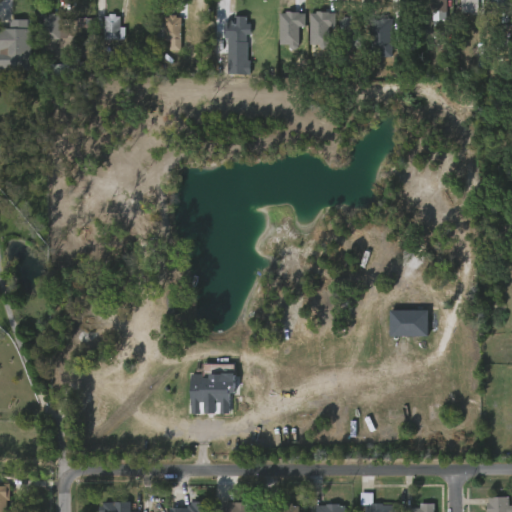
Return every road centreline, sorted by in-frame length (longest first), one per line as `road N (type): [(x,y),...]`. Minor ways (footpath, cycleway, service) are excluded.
road 1 (residential): [(62,472),(511,469)]
road 2 (residential): [(0,256),(56,408),(62,472)]
